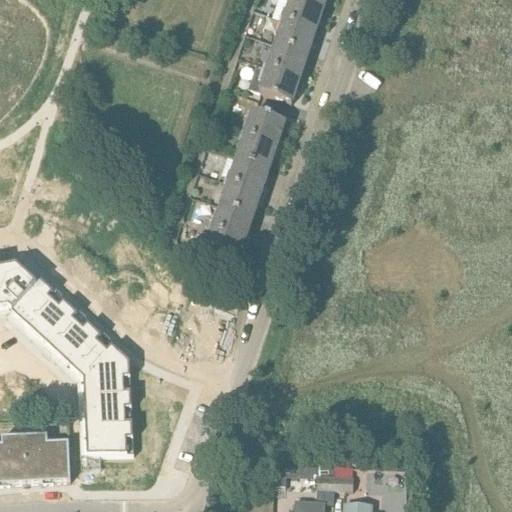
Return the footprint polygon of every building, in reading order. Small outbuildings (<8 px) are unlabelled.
[(290,0),(290,2),(324,13),(327,0),(290,0)] [(282,26),(315,37),(324,13),(290,2),(282,26)] [(274,49),(307,61),(315,37),(282,26),(274,49)] [(266,73),(299,85),(307,61),(274,49),(266,73)] [(299,85),(266,73),(258,97),(291,109),(299,85)] [(243,140),(277,151),(285,127),(251,116),(243,140)] [(235,164),(269,175),(277,151),(243,140),(235,164)] [(227,188),(261,199),(269,175),(235,164),(227,188)] [(219,212),(252,223),(261,199),(227,188),(219,212)] [(211,236),(244,247),(252,223),(219,212),(211,236)] [(244,247),(211,236),(203,259),(224,266),(236,271),(244,247)] [(224,266),(203,259),(199,271),(220,278),(224,266)] [(84,461),(124,459),(124,443),(120,443),(119,429),(123,429),(122,413),(118,413),(118,399),(122,399),(121,383),(117,383),(116,368),(39,297),(36,301),(17,283),(0,286),(0,317),(7,316),(31,338),(81,384),(84,461)] [(24,441),(26,489),(70,487),(68,447),(47,448),(47,440),(24,441)] [(0,489),(26,489),(24,441),(1,442),(1,450),(0,449),(0,489)] [(335,496),(336,484),(317,483),(317,495),(335,496)] [(336,484),(335,496),(353,496),(353,484),(336,484)] [(368,511),(369,498),(335,497),(334,511),(368,511)]
